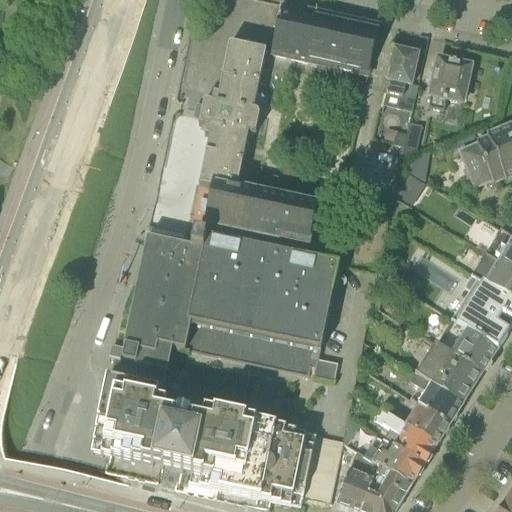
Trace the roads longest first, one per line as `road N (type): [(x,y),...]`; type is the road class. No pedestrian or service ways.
road 1 (residential): [(174,0),(119,243),(19,511)]
road 2 (tertiary): [(110,0),(0,309)]
road 3 (residential): [(444,511),(511,407)]
